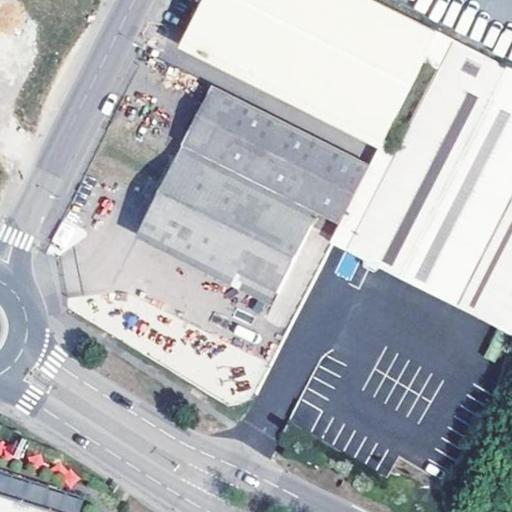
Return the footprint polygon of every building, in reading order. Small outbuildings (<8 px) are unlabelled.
[(206,0),(184,45),(383,142),(440,29),(380,0),(206,0)] [(511,344),(511,64),(440,29),(383,142),(372,163),(342,224),(324,259),(510,353),(511,344)] [(215,84),(185,145),(207,156),(236,95),(215,84)] [(185,145),(142,233),(275,300),(319,212),(342,224),(372,163),(236,95),(207,156),(185,145)] [(36,511),(0,500),(0,511),(36,511)]
